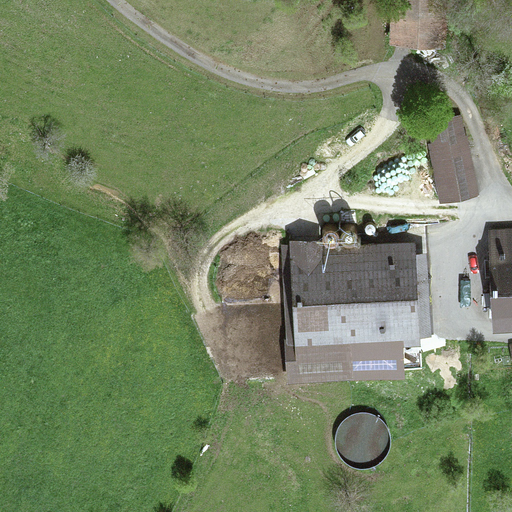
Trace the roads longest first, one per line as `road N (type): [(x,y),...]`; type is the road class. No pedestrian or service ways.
road 1 (track): [(115,0),(175,45),(251,81),(314,87),(393,72),(453,87),(507,203),(488,209),(451,246),(457,304),(461,319),(476,327),(511,330)]
road 2 (track): [(393,72),(385,118),(329,174),(331,194),(488,209)]
